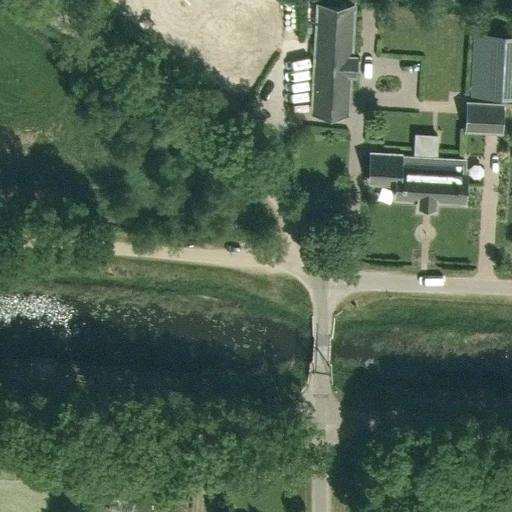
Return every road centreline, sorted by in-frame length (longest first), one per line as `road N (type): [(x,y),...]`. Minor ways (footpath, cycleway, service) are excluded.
road 1 (unclassified): [(322,273),(258,169),(230,142),(38,0)]
road 2 (track): [(322,273),(190,253),(0,240)]
road 3 (unclassified): [(320,419),(0,398)]
road 4 (unclassified): [(511,432),(320,419)]
road 5 (unclassified): [(511,290),(322,273)]
road 6 (unclassified): [(320,419),(322,273)]
